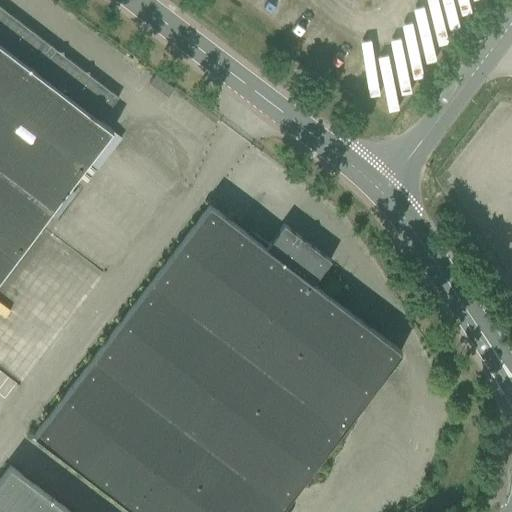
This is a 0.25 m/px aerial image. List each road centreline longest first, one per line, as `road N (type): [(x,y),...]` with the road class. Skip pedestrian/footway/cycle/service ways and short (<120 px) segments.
road 1 (unclassified): [(383,191),(131,0)]
road 2 (unknown): [(17,0),(109,69),(189,144)]
road 3 (unclassified): [(383,191),(511,23)]
road 4 (unclassified): [(494,353),(383,191)]
